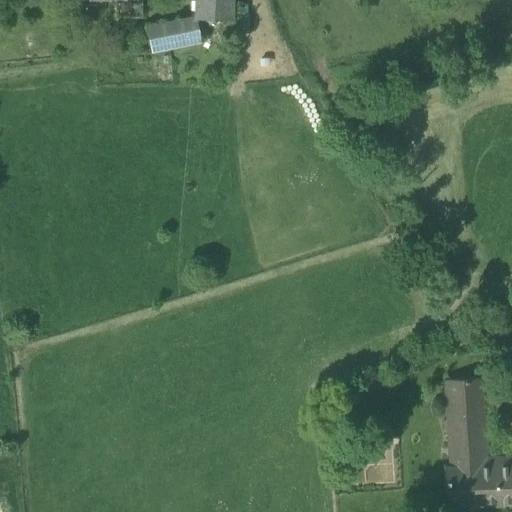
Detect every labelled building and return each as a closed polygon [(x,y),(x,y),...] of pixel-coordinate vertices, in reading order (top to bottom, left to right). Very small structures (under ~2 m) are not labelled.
[(138,15),(138,0),(126,0),(117,0),(117,14),(138,15)] [(232,0),(194,0),(194,19),(195,19),(233,20),(232,0)] [(200,42),(195,19),(194,19),(147,27),(152,51),(200,42)] [(445,467),(446,498),(480,497),(480,466),(478,440),(480,440),(476,378),(444,380),(450,467),(445,467)] [(483,378),(476,378),(480,440),(478,440),(480,466),(488,466),(511,464),(511,456),(487,457),(483,378)] [(511,505),(511,464),(488,466),(480,466),(480,497),(480,507),(511,505)] [(480,497),(446,498),(447,508),(480,507),(480,497)]
